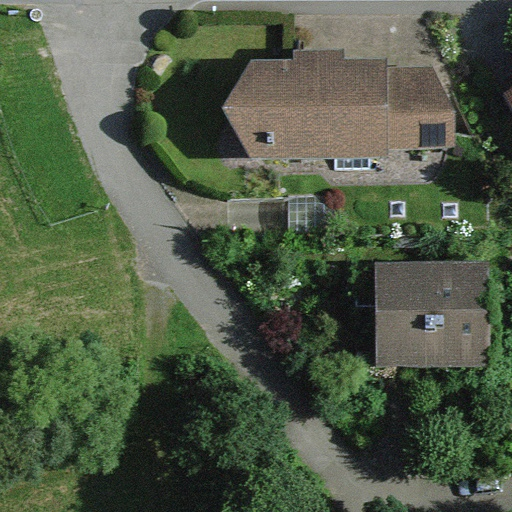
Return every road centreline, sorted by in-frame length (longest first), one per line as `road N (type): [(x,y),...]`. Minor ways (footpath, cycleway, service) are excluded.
road 1 (residential): [(94,0),(95,97),(157,230),(334,468),(408,502),(511,499)]
road 2 (track): [(0,482),(149,415),(157,230)]
